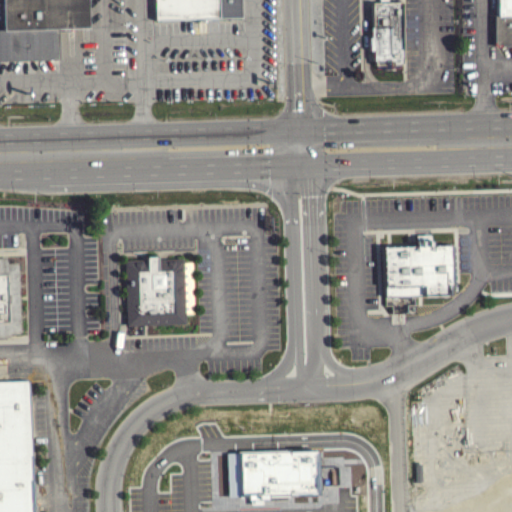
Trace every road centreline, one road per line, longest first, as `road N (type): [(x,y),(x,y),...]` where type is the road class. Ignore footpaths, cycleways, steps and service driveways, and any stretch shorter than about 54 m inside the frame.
road 1 (primary): [(299,169),(435,165),(484,144)]
road 2 (primary): [(484,144),(434,129),(299,134)]
road 3 (tertiary): [(299,169),(296,0)]
road 4 (primary): [(138,154),(168,173),(299,169)]
road 5 (primary): [(299,134),(167,138),(138,154)]
road 6 (primary): [(138,154),(0,158)]
